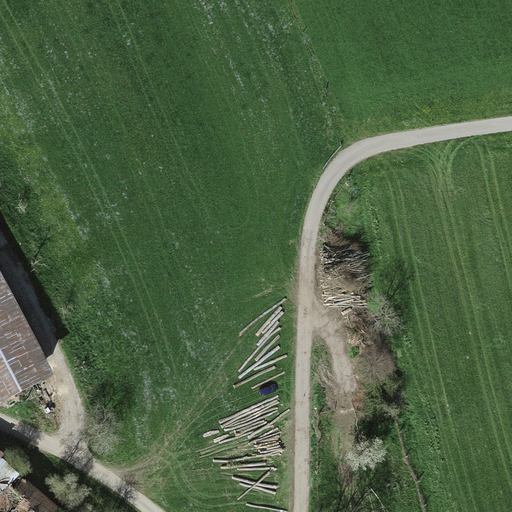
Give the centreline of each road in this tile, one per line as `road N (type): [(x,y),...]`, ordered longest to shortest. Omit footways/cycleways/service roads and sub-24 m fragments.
road 1 (unclassified): [(511,124),(373,146),(353,153),(329,179),(307,259),(301,511)]
road 2 (track): [(65,449),(79,411),(0,249)]
road 3 (unclassified): [(146,511),(102,468),(0,426)]
